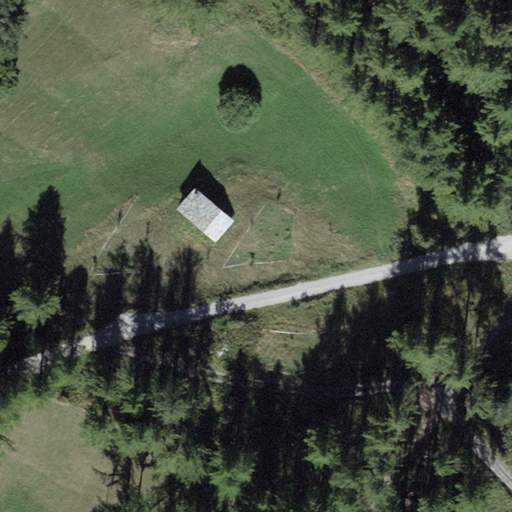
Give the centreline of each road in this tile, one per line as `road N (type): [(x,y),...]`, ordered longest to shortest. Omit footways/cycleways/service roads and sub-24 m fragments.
road 1 (track): [(511,247),(137,324),(7,375),(0,386)]
road 2 (track): [(511,321),(439,338),(424,356),(511,493)]
